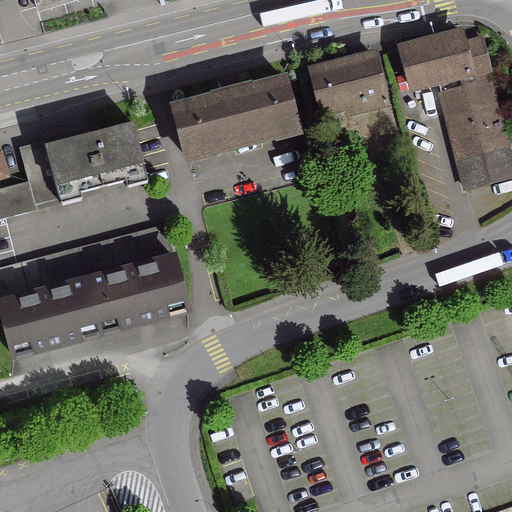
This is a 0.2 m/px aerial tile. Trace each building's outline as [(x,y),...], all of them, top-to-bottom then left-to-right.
[(461,46),(458,34),(400,49),(411,91),(436,84),(464,191),(511,178),(511,174),(485,71),(488,71),(483,51),(464,56),(461,46)] [(383,107),(371,56),(311,72),(322,115),(360,105),(362,112),(383,107)] [(212,99),(210,100),(173,109),(186,161),(214,154),(213,148),(271,133),(272,135),(273,139),(295,133),(282,81),(251,89),(249,90),(250,91),(240,94),(237,90),(222,94),(222,99),(212,101),(212,99)] [(0,220),(34,212),(33,206),(145,177),(131,125),(19,154),(27,183),(0,190),(0,220)] [(393,173),(391,190),(408,192),(410,175),(393,173)] [(164,227),(0,270),(0,304),(85,283),(173,260),(164,227)] [(186,311),(173,260),(85,283),(98,334),(121,328),(119,321),(162,310),(164,317),(186,311)] [(76,340),(98,334),(85,283),(0,304),(0,313),(11,357),(34,351),(32,344),(75,333),(76,340)] [(289,297),(286,288),(272,293),(275,302),(289,297)] [(202,483),(209,481),(204,467),(198,469),(202,483)]
